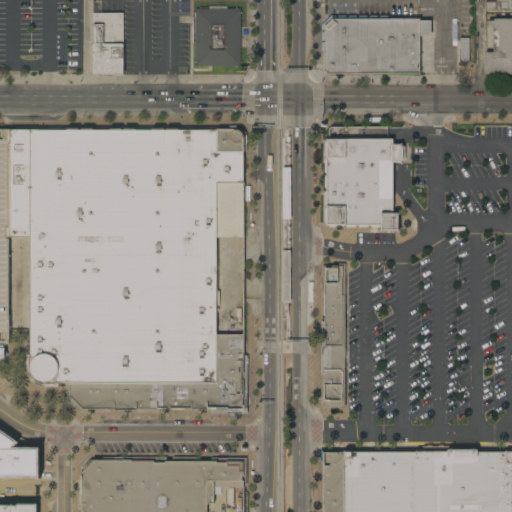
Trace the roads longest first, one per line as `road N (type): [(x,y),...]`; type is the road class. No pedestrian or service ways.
road 1 (primary): [(264,99),(264,511)]
road 2 (primary): [(298,511),(300,185)]
road 3 (residential): [(268,434),(42,433),(0,409)]
road 4 (secondary): [(0,99),(191,99)]
road 5 (secondary): [(299,99),(434,99)]
